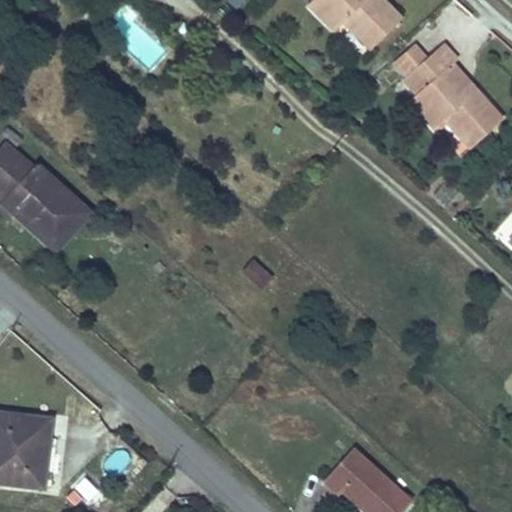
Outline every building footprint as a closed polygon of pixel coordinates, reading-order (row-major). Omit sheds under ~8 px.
[(311,0),(307,4),(334,31),(343,22),(369,48),(379,39),(399,18),(381,0),(311,0)] [(501,121),(475,91),(463,77),(452,64),(455,60),(443,45),(427,59),(415,45),(400,59),(394,63),(406,77),(403,80),(415,95),(408,102),(433,130),(444,121),(469,149),(484,136),(501,121)] [(0,146),(0,200),(1,202),(14,213),(17,210),(54,244),(71,224),(76,228),(90,212),(36,163),(32,167),(4,142),(0,146)] [(14,213),(1,202),(0,203),(0,211),(8,219),(14,213)] [(17,210),(14,213),(55,251),(76,228),(71,224),(54,244),(17,210)] [(253,258),(242,271),(262,289),(273,277),(253,258)] [(0,414),(0,483),(39,488),(49,421),(0,414)] [(341,491),(361,509),(365,506),(372,511),(400,511),(410,501),(352,448),(323,481),(338,495),(341,491)]
